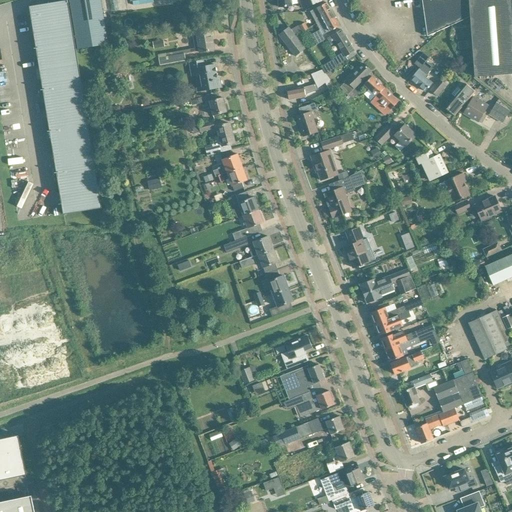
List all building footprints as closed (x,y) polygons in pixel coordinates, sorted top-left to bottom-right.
[(41,90),(80,83),(67,0),(29,7),(36,48),(34,48),(34,49),(36,49),(43,89),(41,90)] [(108,44),(100,0),(69,0),(70,3),(78,49),(108,44)] [(113,0),(106,0),(109,12),(115,11),(113,0)] [(278,0),(279,7),(292,6),(291,0),(299,0),(303,8),(322,1),(321,0),(278,0)] [(422,0),(427,36),(471,16),(469,0),(422,0)] [(511,0),(469,0),(471,16),(475,77),(511,74),(511,0)] [(327,3),(311,11),(315,19),(324,14),(323,13),(330,10),(327,3)] [(324,14),(315,19),(321,29),(311,34),(317,45),(325,40),(323,35),(339,26),(330,10),(323,13),(324,14)] [(303,30),(308,27),(305,22),(300,24),(303,30)] [(211,26),(201,28),(191,29),(192,35),(196,35),(199,52),(207,51),(207,52),(209,51),(215,50),(211,26)] [(289,27),(287,29),(279,35),(295,56),(305,49),(289,27)] [(355,51),(341,30),(327,38),(331,45),(336,42),(343,53),(333,59),(337,66),(339,65),(347,59),(346,57),(355,51)] [(164,46),(163,40),(153,42),(154,48),(164,46)] [(465,46),(456,47),(457,55),(466,54),(465,46)] [(306,50),(301,54),(294,60),(298,67),(311,57),(306,50)] [(424,52),(420,56),(414,64),(420,68),(411,80),(425,91),(433,82),(426,76),(435,66),(428,60),(430,57),(424,52)] [(165,53),(158,55),(160,66),(186,61),(184,53),(166,57),(165,53)] [(203,61),(193,62),(190,63),(192,76),(200,74),(203,88),(197,88),(198,91),(221,87),(220,78),(218,79),(215,65),(204,67),(203,61)] [(326,64),(322,66),(326,73),(331,70),(326,64)] [(371,71),(364,64),(339,87),(347,95),(371,71)] [(330,79),(324,72),(323,70),(311,74),(316,84),(304,88),(297,89),(288,91),(289,100),(305,97),(305,95),(312,92),(319,89),(318,88),(330,79)] [(372,76),(365,84),(378,97),(373,102),(386,114),(398,100),(372,76)] [(446,85),(439,79),(430,91),(437,96),(446,85)] [(48,131),(87,125),(80,83),(41,90),(43,90),(50,131),(48,131)] [(458,99),(456,97),(446,109),(454,116),(470,98),(475,92),(466,84),(461,91),(463,93),(458,99)] [(218,93),(208,95),(198,98),(199,103),(205,101),(206,103),(209,102),(213,115),(227,111),(223,98),(220,99),(218,93)] [(474,96),(468,105),(463,113),(478,122),(488,104),(474,96)] [(111,113),(122,110),(120,103),(110,105),(111,113)] [(315,103),(308,105),(299,108),(301,115),(296,116),(303,137),(318,132),(311,112),(317,110),(315,103)] [(496,103),(494,106),(489,115),(502,123),(510,111),(496,103)] [(205,123),(199,125),(200,132),(201,133),(215,129),(213,121),(205,123)] [(230,123),(220,126),(217,126),(219,136),(214,137),(216,144),(205,146),(207,156),(232,150),(230,144),(235,143),(230,123)] [(54,173),(94,166),(87,125),(48,131),(48,132),(50,131),(56,172),(54,173)] [(383,143),(394,132),(386,125),(375,136),(383,143)] [(405,125),(398,132),(396,135),(401,140),(396,145),(401,150),(416,135),(405,125)] [(351,132),(340,136),(321,143),(324,150),(354,140),(351,132)] [(378,147),(371,151),(375,159),(382,155),(378,147)] [(330,150),(320,154),(311,157),(315,168),(316,167),(321,181),(338,175),(330,150)] [(228,173),(243,167),(238,154),(234,156),(232,151),(221,154),(223,160),(225,165),(228,173)] [(416,157),(414,158),(417,165),(420,164),(422,170),(424,170),(429,181),(435,179),(438,177),(447,173),(444,168),(445,167),(442,160),(441,161),(438,155),(434,157),(430,151),(421,155),(416,157)] [(389,155),(383,159),(386,165),(392,162),(389,155)] [(222,175),(228,173),(225,165),(218,168),(218,169),(213,171),(216,177),(222,175)] [(94,166),(54,173),(55,173),(57,173),(63,214),(101,208),(94,166)] [(243,167),(228,173),(235,191),(244,188),(242,182),(247,180),(243,167)] [(463,173),(454,177),(444,181),(454,202),(461,199),(470,195),(464,183),(467,181),(463,173)] [(334,217),(344,214),(352,211),(345,194),(355,190),(350,176),(329,185),(331,192),(326,194),(331,207),(329,207),(333,218),(334,217)] [(150,189),(161,186),(159,178),(148,181),(150,189)] [(243,215),(258,209),(254,197),(250,199),(247,191),(238,195),(243,209),(235,212),(237,217),(243,215)] [(495,196),(486,200),(475,205),(481,220),(501,211),(495,196)] [(467,200),(454,206),(458,215),(471,209),(467,200)] [(260,224),(263,223),(258,209),(243,215),(248,228),(233,234),(236,241),(247,236),(262,231),(260,224)] [(395,212),(389,214),(392,222),(398,219),(395,212)] [(457,220),(470,216),(468,212),(456,216),(457,220)] [(364,241),(359,228),(346,233),(351,245),(347,247),(350,255),(348,256),(353,268),(369,262),(369,261),(376,259),(371,248),(370,247),(369,246),(368,245),(367,245),(365,245),(363,246),(361,242),(364,241)] [(236,241),(224,245),(227,252),(250,243),(247,236),(236,241)] [(250,252),(251,256),(273,248),(268,236),(259,240),(253,242),(256,249),(250,252)] [(498,242),(483,249),(486,257),(502,250),(498,242)] [(251,256),(239,261),(241,268),(260,261),(265,274),(277,269),(275,263),(278,262),(273,248),(251,256)] [(423,259),(435,254),(433,248),(420,253),(423,259)] [(511,276),(511,254),(485,267),(493,285),(511,276)] [(485,265),(483,259),(475,262),(478,268),(485,265)] [(187,261),(178,265),(180,270),(190,266),(187,261)] [(273,294),(288,288),(283,276),(280,277),(278,270),(277,269),(265,274),(273,294)] [(363,294),(410,275),(407,269),(376,281),(375,278),(360,284),(363,294)] [(410,275),(363,294),(367,304),(383,297),(382,294),(395,289),(394,288),(398,286),(402,294),(416,288),(411,275),(410,276),(410,275)] [(288,288),(273,294),(278,306),(269,309),(272,317),(293,309),(290,302),(293,301),(288,288)] [(256,300),(262,298),(259,292),(254,295),(256,300)] [(262,298),(256,300),(258,307),(264,304),(262,298)] [(375,324),(408,311),(423,305),(421,300),(387,313),(385,307),(371,313),(375,324)] [(511,347),(511,344),(497,310),(468,323),(485,359),(511,347)] [(408,311),(375,324),(380,336),(394,330),(391,323),(410,316),(408,311)] [(432,325),(416,331),(418,337),(425,335),(434,331),(432,325)] [(390,335),(381,339),(385,350),(413,339),(418,337),(416,331),(402,337),(400,332),(395,334),(395,333),(390,335)] [(312,348),(307,335),(285,344),(288,352),(281,354),(287,369),(309,360),(308,360),(306,353),(306,352),(304,353),(304,351),(312,348)] [(418,337),(413,339),(385,350),(390,361),(404,356),(402,350),(420,342),(418,337)] [(400,360),(390,363),(395,375),(404,371),(420,365),(418,360),(424,358),(421,351),(400,360)] [(443,413),(454,408),(483,397),(468,360),(460,363),(466,376),(434,389),(443,413)] [(510,362),(511,364),(498,370),(497,368),(490,371),(497,388),(510,383),(511,384),(511,383),(511,364),(510,361),(510,362)] [(307,365),(280,376),(287,393),(307,385),(313,383),(314,383),(315,383),(324,379),(325,377),(324,373),(322,372),(319,364),(309,368),(307,365)] [(252,373),(239,377),(244,391),(256,387),(252,373)] [(408,407),(407,406),(409,406),(410,408),(412,409),(418,407),(419,405),(418,402),(420,401),(417,393),(418,393),(416,387),(433,381),(430,375),(410,382),(413,388),(402,392),(402,391),(401,392),(407,407),(408,407)] [(284,403),(310,392),(307,386),(292,391),(295,398),(284,402),(284,403)] [(310,392),(284,403),(286,408),(304,401),(309,414),(334,405),(329,391),(312,397),(310,392)] [(454,408),(443,413),(425,420),(427,424),(415,428),(421,443),(433,439),(430,430),(436,427),(442,424),(443,427),(459,420),(454,408)] [(285,445),(298,440),(328,428),(331,434),(344,429),(339,416),(320,424),(318,419),(281,433),(285,445)] [(462,427),(471,423),(469,418),(460,422),(462,427)] [(0,479),(26,474),(18,435),(0,439),(0,479)] [(349,442),(340,445),(335,447),(339,456),(326,461),(330,473),(344,468),(341,462),(355,456),(349,442)] [(232,456),(240,450),(236,444),(228,450),(232,456)] [(501,464),(494,467),(501,483),(505,481),(507,485),(511,482),(511,460),(508,450),(503,452),(503,450),(497,453),(498,454),(496,455),(501,464)] [(222,468),(213,472),(219,487),(225,485),(222,476),(225,475),(222,468)] [(329,477),(320,480),(328,501),(332,499),(332,500),(348,494),(347,493),(345,488),(351,486),(355,485),(364,481),(359,468),(346,473),(344,470),(335,473),(328,476),(329,477)] [(475,479),(467,475),(464,469),(460,471),(459,469),(454,471),(455,473),(444,477),(446,481),(444,482),(446,488),(448,487),(449,488),(458,485),(461,492),(477,485),(475,479)] [(279,478),(264,483),(266,490),(281,485),(279,478)] [(348,494),(332,500),(336,509),(347,505),(350,511),(367,511),(368,511),(366,508),(374,505),(368,492),(365,493),(363,488),(354,492),(348,494)] [(484,505),(479,492),(461,499),(464,508),(458,511),(481,511),(479,507),(484,505)] [(0,511),(34,511),(31,496),(0,502),(0,511)]
